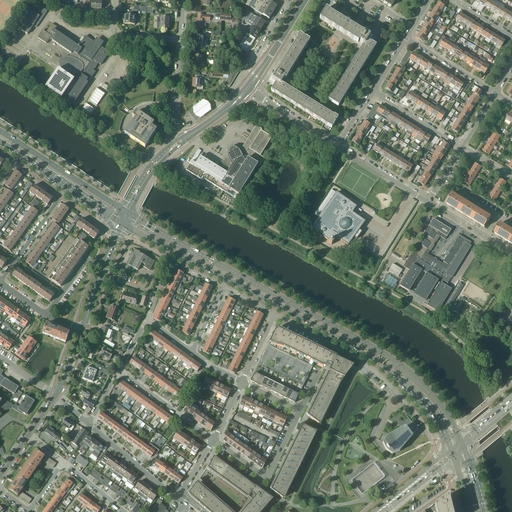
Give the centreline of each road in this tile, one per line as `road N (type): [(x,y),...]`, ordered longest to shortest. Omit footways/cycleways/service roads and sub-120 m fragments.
road 1 (primary): [(462,441),(437,396),(388,355),(127,212)]
road 2 (primary): [(122,223),(380,363),(427,406),(452,452)]
road 3 (residential): [(14,162),(60,197),(0,280)]
road 4 (primary): [(127,212),(0,130)]
road 5 (primary): [(0,141),(122,223)]
road 6 (unclassified): [(274,314),(360,361),(395,391)]
road 7 (residential): [(146,319),(169,259),(223,286)]
